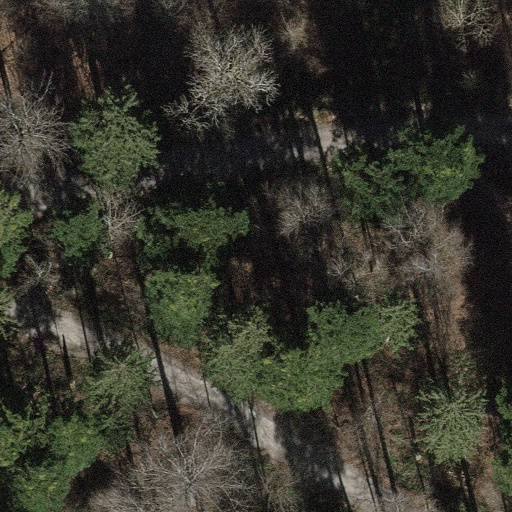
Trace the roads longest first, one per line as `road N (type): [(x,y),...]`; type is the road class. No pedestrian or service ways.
road 1 (track): [(0,209),(336,145),(511,130)]
road 2 (track): [(0,298),(122,347),(393,511)]
